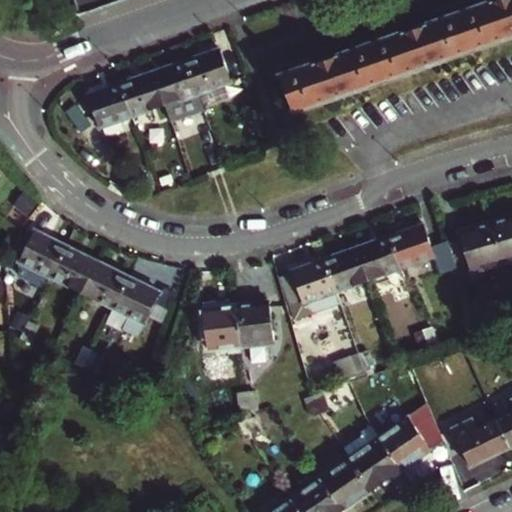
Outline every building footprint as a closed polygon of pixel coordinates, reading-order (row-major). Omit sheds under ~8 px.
[(77,0),(82,12),(118,0),(77,0)] [(294,111),(426,64),(511,34),(511,0),(494,0),(279,75),(294,111)] [(198,92),(230,81),(219,47),(186,58),(198,92)] [(203,107),(198,92),(186,58),(154,70),(165,103),(171,119),(203,107)] [(131,115),(165,103),(154,70),(120,82),(131,115)] [(100,126),(131,115),(120,82),(88,93),(100,126)] [(502,261),(511,257),(511,215),(490,222),(502,261)] [(471,270),(502,261),(490,222),(459,231),(471,270)] [(401,267),(434,256),(422,224),(389,235),(401,267)] [(19,260),(52,276),(66,245),(34,229),(19,260)] [(368,279),(401,267),(389,235),(356,247),(368,279)] [(52,276),(82,291),(97,261),(66,245),(52,276)] [(337,290),(368,279),(356,247),(325,257),(337,290)] [(341,302),(337,290),(325,257),(291,269),(293,273),(303,301),(306,300),(310,312),(341,302)] [(113,306),(128,276),(97,261),(82,291),(113,306)] [(293,273),(276,279),(285,308),(303,301),(293,273)] [(113,306),(144,322),(158,291),(128,276),(113,306)] [(240,345),(273,341),(267,301),(235,304),(240,345)] [(208,349),(240,345),(235,304),(202,308),(208,349)] [(458,337),(473,332),(464,305),(449,310),(458,337)] [(22,336),(31,340),(37,326),(29,322),(22,336)] [(428,346),(437,343),(432,326),(422,329),(428,346)] [(421,349),(428,346),(422,329),(415,332),(421,349)] [(76,363),(84,367),(93,349),(84,345),(76,363)] [(84,367),(92,370),(100,353),(93,349),(84,367)] [(364,369),(373,366),(367,349),(358,352),(364,369)] [(356,372),(364,369),(358,352),(350,355),(356,372)] [(247,408),(256,407),(254,389),(245,390),(247,408)] [(239,409),(247,408),(245,390),(238,391),(239,409)] [(319,411),(328,409),(322,392),(313,395),(319,411)] [(311,414),(319,411),(313,395),(305,397),(311,414)] [(508,447),(511,445),(511,410),(495,419),(508,447)] [(403,468),(431,449),(408,416),(378,437),(401,469),(403,468)] [(253,435),(262,432),(255,417),(247,419),(253,435)] [(470,465),(508,447),(495,419),(476,428),(471,418),(452,427),(470,465)] [(245,438),(253,435),(247,419),(238,422),(245,438)] [(343,448),(349,456),(378,437),(373,428),(343,448)] [(371,489),(401,469),(378,437),(349,456),(371,489)] [(340,510),(371,489),(349,456),(319,477),(322,482),(340,510)] [(302,511),(336,511),(340,510),(322,482),(319,477),(292,495),(302,511)] [(302,511),(292,495),(266,511),(302,511)]
